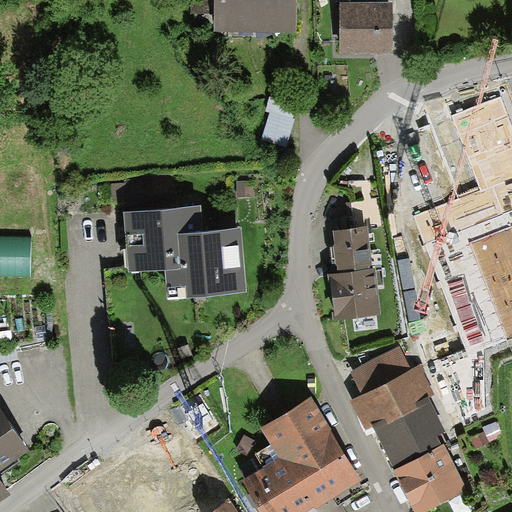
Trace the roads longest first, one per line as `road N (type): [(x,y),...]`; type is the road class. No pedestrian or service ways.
road 1 (unclassified): [(303,307),(296,237),(316,169),(390,97),(511,59)]
road 2 (residential): [(2,511),(279,316),(303,307)]
road 3 (unclassified): [(395,511),(303,307)]
